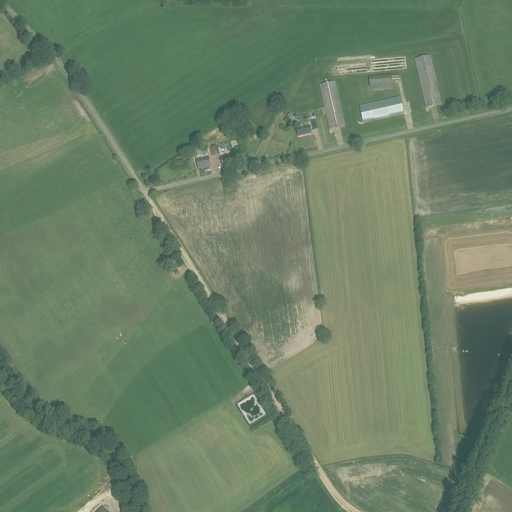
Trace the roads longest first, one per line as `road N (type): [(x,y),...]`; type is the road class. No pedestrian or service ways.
road 1 (track): [(144,191),(353,511)]
road 2 (unclassified): [(144,191),(511,108)]
road 3 (unclassified): [(144,191),(55,57),(0,2)]
